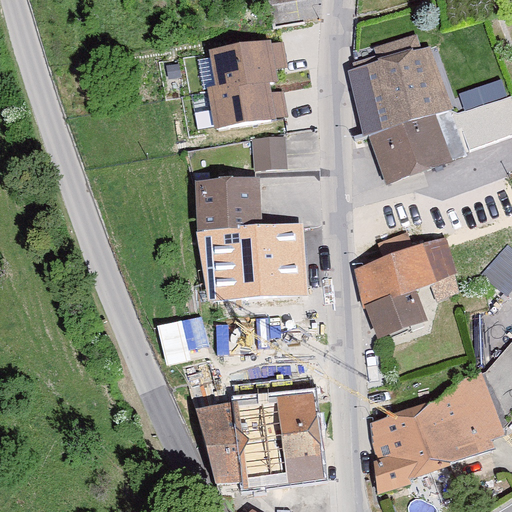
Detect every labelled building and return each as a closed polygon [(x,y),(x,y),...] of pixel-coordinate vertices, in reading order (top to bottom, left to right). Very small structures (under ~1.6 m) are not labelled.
[(353,63),(356,69),(349,71),(365,138),(369,137),(404,124),(437,115),(452,110),(430,47),(421,48),(417,35),(373,49),(376,56),(353,63)] [(278,81),(271,40),(209,51),(215,85),(210,87),(218,133),(277,120),(269,83),(278,81)] [(463,109),(507,95),(501,78),(458,93),(463,109)] [(404,124),(369,137),(387,186),(453,162),(437,115),(404,124)] [(284,138),(253,140),(255,172),(286,170),(284,138)] [(262,183),(200,186),(206,237),(266,228),(262,183)] [(310,301),(304,232),(265,232),(214,238),(223,298),(310,301)] [(484,272),(508,295),(511,291),(511,243),(484,272)] [(451,244),(383,260),(398,302),(420,297),(431,293),(437,309),(461,298),(459,281),(465,280),(451,244)] [(371,311),(384,344),(413,335),(426,335),(431,325),(420,297),(398,302),(371,311)] [(511,346),(486,377),(508,448),(511,443),(511,346)] [(463,383),(420,420),(439,472),(508,448),(486,377),(463,383)] [(309,383),(249,387),(232,389),(240,407),(251,432),(264,441),(252,457),(251,487),(325,485),(330,448),(322,435),(326,418),(314,401),(309,383)] [(240,407),(202,414),(221,485),(251,487),(252,457),(264,441),(251,432),(240,407)] [(376,468),(373,472),(377,500),(439,472),(420,420),(370,430),(376,468)]
